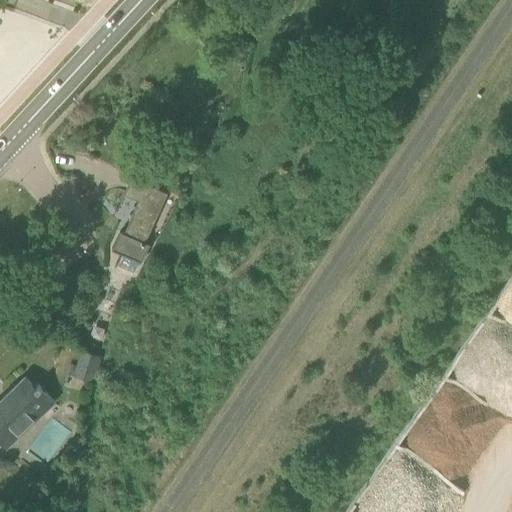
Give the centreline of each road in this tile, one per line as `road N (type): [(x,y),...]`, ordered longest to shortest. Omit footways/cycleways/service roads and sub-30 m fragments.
road 1 (residential): [(0,327),(67,260),(81,226),(60,191),(8,141)]
road 2 (secondary): [(8,141),(137,0)]
